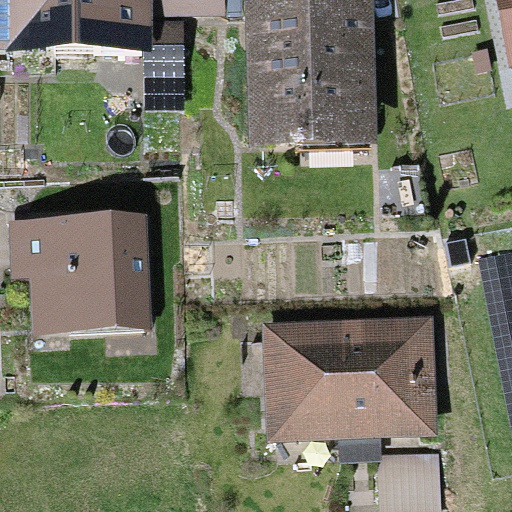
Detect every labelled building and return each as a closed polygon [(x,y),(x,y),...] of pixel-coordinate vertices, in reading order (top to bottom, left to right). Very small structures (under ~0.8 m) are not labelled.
[(0,0),(0,41),(56,42),(56,59),(143,60),(143,15),(220,15),(220,0),(0,0)] [(368,141),(365,20),(309,22),(308,0),(248,0),(249,24),(259,24),(263,144),(368,141)] [(511,0),(501,0),(511,52),(511,0)] [(153,77),(183,76),(182,31),(152,31),(153,77)] [(69,277),(71,326),(148,322),(143,224),(14,230),(16,280),(34,279),(69,277)] [(300,434),(342,432),(343,451),(381,449),(381,430),(423,429),(420,339),(283,345),(285,398),(274,398),(276,445),(301,444),(300,434)] [(441,511),(440,458),(381,461),(382,511),(441,511)]
